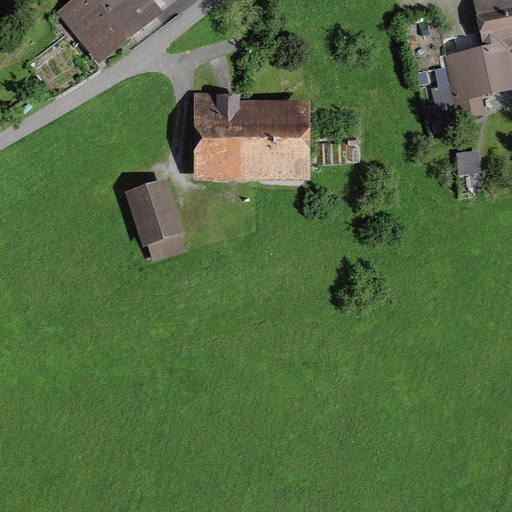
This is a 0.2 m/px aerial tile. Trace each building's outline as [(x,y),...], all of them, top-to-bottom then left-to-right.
[(75,0),(70,4),(107,51),(154,14),(143,0),(75,0)] [(507,88),(500,56),(505,54),(504,49),(511,47),(511,0),(485,0),(487,7),(477,9),(485,52),(447,60),(458,117),(482,112),(478,94),(507,88)] [(196,97),(195,167),(301,167),(301,118),(236,116),(236,101),(220,101),(218,97),(196,97)] [(460,148),(461,169),(484,168),(483,148),(460,148)] [(130,195),(146,243),(179,233),(164,185),(130,195)]
